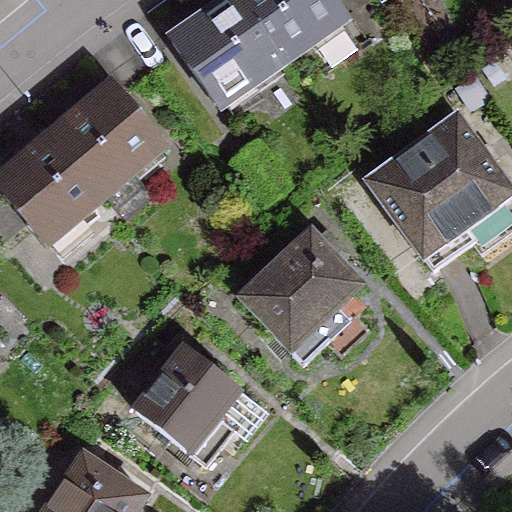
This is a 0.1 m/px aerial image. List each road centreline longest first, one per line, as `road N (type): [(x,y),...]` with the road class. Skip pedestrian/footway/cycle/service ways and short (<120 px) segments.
road 1 (residential): [(410,511),(511,410)]
road 2 (residential): [(97,0),(0,79)]
